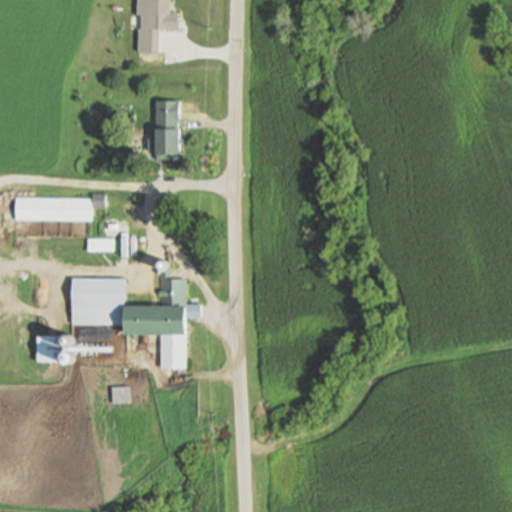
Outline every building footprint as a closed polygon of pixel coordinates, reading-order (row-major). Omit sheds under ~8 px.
[(172,0),(173,28),(161,28),(161,52),(141,52),(141,27),(144,27),(143,14),(139,14),(139,0),(172,0)] [(182,154),(158,154),(158,148),(153,148),(153,126),(158,126),(159,107),(181,107),(181,118),(177,118),(177,125),(182,125),(182,154)] [(93,220),(16,219),(17,195),(94,196),(94,192),(107,192),(107,206),(93,206),(93,220)] [(139,255),(122,254),(123,236),(140,237),(139,255)] [(115,249),(89,249),(89,237),(115,237),(115,249)] [(203,303),(202,317),(189,317),(188,367),(161,366),(162,333),(129,332),(129,324),(74,322),(75,277),(127,278),(126,302),(162,304),(163,269),(162,268),(161,268),(161,267),(160,267),(160,266),(160,265),(159,265),(159,264),(160,263),(160,262),(160,261),(161,261),(161,260),(162,260),(162,259),(163,259),(164,259),(165,259),(166,259),(167,259),(167,260),(168,260),(168,261),(169,261),(169,262),(169,263),(170,263),(170,264),(169,265),(169,266),(174,267),(173,276),(187,277),(186,303),(203,303)] [(65,335),(66,341),(66,340),(67,339),(68,338),(69,338),(70,338),(71,338),(72,338),(73,338),(74,339),(75,340),(75,341),(76,341),(76,342),(76,343),(76,344),(76,345),(75,345),(75,346),(75,347),(74,347),(74,348),(73,348),(72,348),(71,348),(70,348),(69,348),(68,348),(67,347),(66,347),(66,346),(66,356),(67,356),(67,355),(68,355),(68,354),(69,354),(70,354),(71,354),(72,354),(73,354),(73,355),(74,355),(75,356),(75,357),(76,357),(76,358),(76,359),(76,360),(76,361),(76,362),(75,362),(75,363),(74,363),(74,364),(73,364),(72,364),(72,365),(71,365),(70,365),(69,364),(68,364),(67,363),(66,362),(66,361),(65,361),(65,360),(39,360),(38,335),(65,335)] [(131,400),(112,402),(111,386),(130,384),(131,400)]
